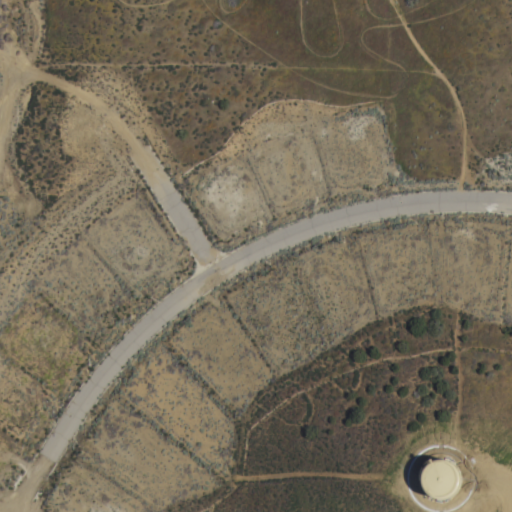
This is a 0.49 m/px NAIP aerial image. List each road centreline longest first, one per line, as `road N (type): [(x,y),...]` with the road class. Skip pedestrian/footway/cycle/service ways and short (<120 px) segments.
road 1 (residential): [(511,204),(364,213),(264,243),(213,272),(112,357),(7,511)]
road 2 (residential): [(213,272),(132,147)]
